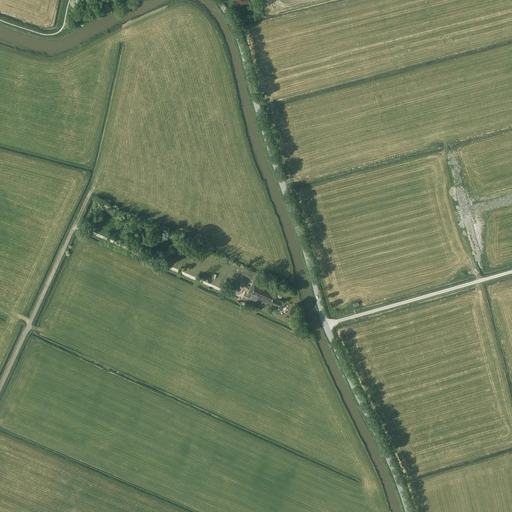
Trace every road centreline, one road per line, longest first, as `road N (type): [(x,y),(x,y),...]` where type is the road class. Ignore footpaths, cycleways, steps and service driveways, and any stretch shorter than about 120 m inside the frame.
road 1 (tertiary): [(408,511),(325,326),(239,39),(217,0)]
road 2 (track): [(75,225),(283,317)]
road 3 (track): [(0,389),(87,199)]
